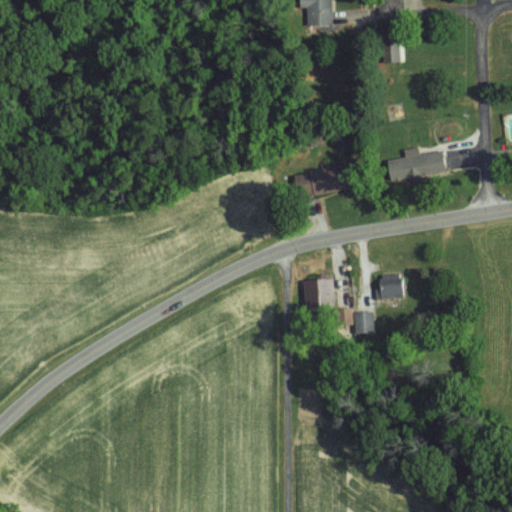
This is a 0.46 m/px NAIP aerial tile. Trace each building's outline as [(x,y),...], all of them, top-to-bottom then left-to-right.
[(332,0),(300,0),(301,6),(307,6),(308,24),(333,24),(332,0)] [(403,40),(387,41),(388,61),(404,61),(403,40)] [(388,159),(391,178),(446,171),(444,150),(419,153),(419,146),(404,148),(405,156),(388,159)] [(295,172),(298,196),(344,190),(341,166),(295,172)] [(402,272),(381,273),(381,286),(376,287),(376,297),(403,296),(402,272)] [(334,277),(304,278),(305,306),(335,305),(334,277)] [(353,306),(340,307),(341,324),(354,323),(353,306)] [(375,332),(374,310),(355,310),(356,333),(375,332)]
